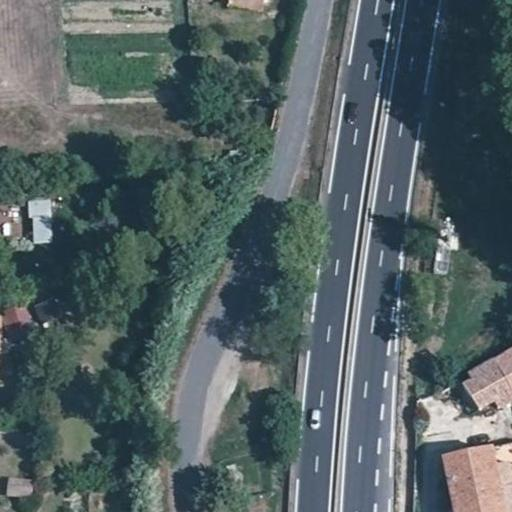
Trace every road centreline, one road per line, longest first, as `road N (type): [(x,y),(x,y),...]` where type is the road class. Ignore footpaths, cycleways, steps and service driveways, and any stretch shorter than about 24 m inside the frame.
road 1 (unclassified): [(318,0),(286,166),(196,376),(187,443),(193,511)]
road 2 (primary): [(356,511),(382,256),(422,0)]
road 3 (primary): [(380,0),(342,250),(315,511)]
